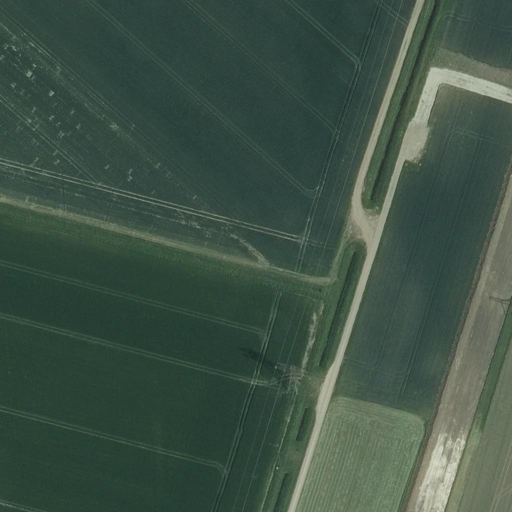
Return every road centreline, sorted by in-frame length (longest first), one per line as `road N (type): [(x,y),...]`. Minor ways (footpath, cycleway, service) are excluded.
road 1 (unclassified): [(290,511),(401,155)]
road 2 (track): [(375,238),(353,204),(420,0)]
